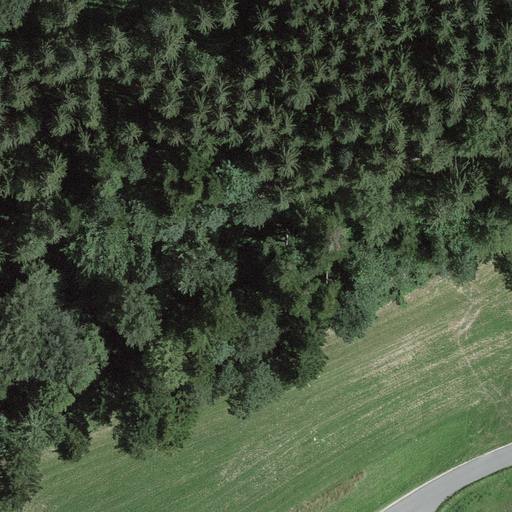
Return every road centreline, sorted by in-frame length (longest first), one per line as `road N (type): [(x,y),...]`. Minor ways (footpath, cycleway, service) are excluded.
road 1 (track): [(0,242),(511,129)]
road 2 (unclassified): [(398,511),(511,454)]
